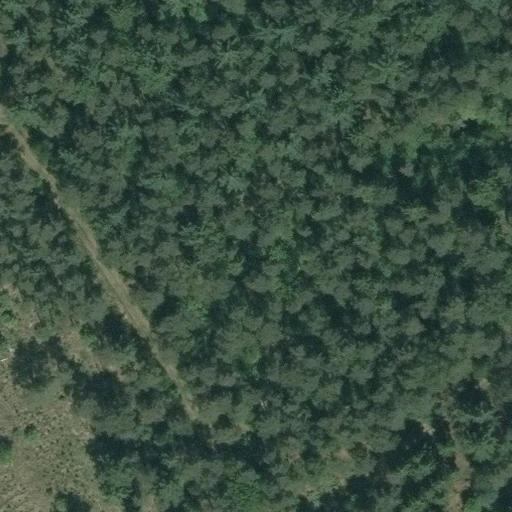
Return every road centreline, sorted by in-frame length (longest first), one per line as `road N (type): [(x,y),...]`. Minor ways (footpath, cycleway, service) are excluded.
road 1 (track): [(253,511),(0,125)]
road 2 (track): [(343,511),(511,366)]
